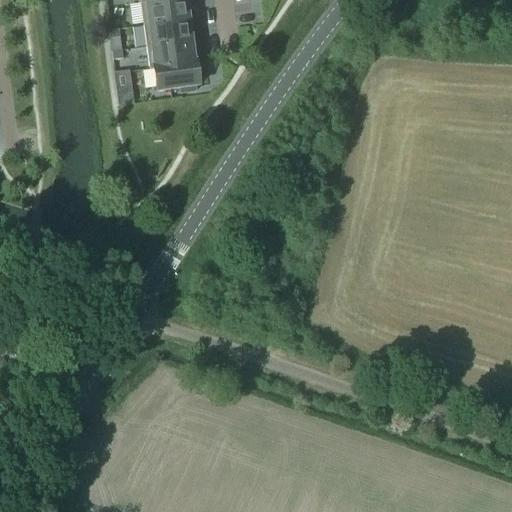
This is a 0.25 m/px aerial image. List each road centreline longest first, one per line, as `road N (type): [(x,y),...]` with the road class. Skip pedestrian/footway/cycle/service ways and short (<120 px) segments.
road 1 (unclassified): [(0,499),(348,0)]
road 2 (track): [(511,436),(131,316)]
